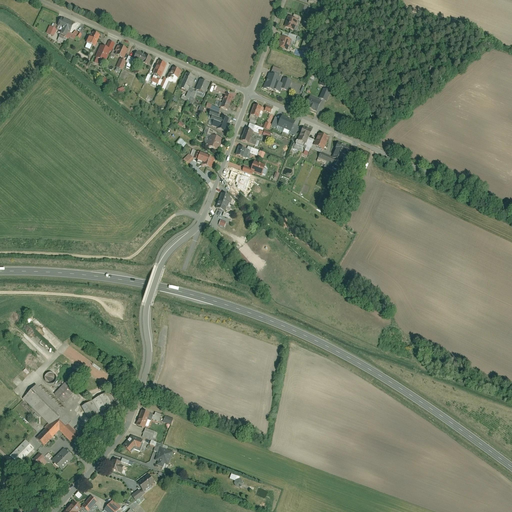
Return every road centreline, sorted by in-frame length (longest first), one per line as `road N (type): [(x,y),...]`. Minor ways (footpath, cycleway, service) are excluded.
road 1 (primary): [(0,271),(143,283),(274,322),(363,366),(511,467)]
road 2 (residential): [(56,511),(127,423),(149,358),(145,325),(160,268),(203,218),(248,93)]
road 3 (residential): [(511,210),(248,93)]
road 4 (residential): [(248,93),(39,0)]
road 5 (track): [(203,218),(174,215),(125,258),(0,253)]
